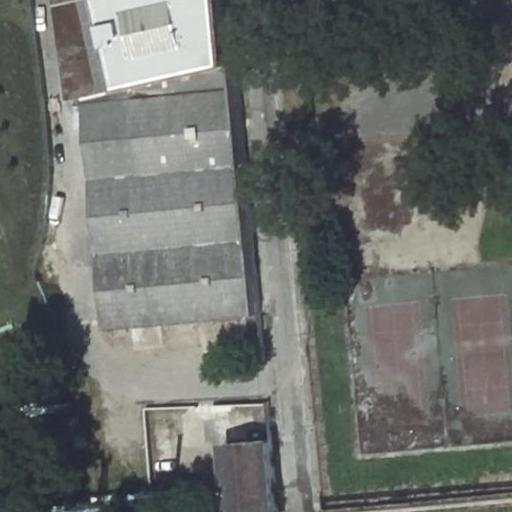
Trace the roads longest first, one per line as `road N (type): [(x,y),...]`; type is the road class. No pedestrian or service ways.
road 1 (unknown): [(52,0),(94,372),(168,390),(288,393)]
road 2 (unclassified): [(252,0),(297,496)]
